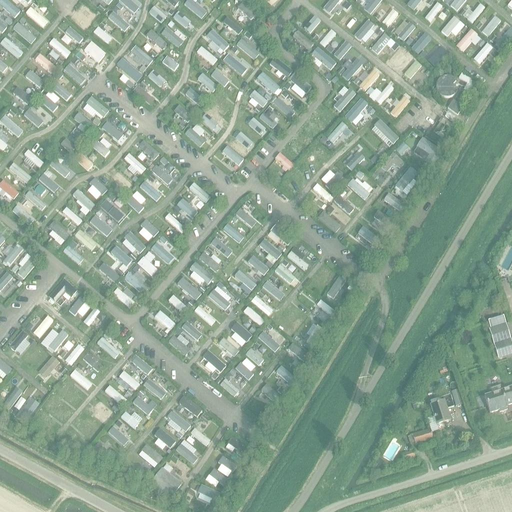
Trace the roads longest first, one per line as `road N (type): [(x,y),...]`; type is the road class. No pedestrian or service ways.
road 1 (unclassified): [(288,511),(313,484),(511,149)]
road 2 (track): [(39,225),(75,181),(117,157),(177,86),(190,45),(211,16)]
road 3 (track): [(90,267),(116,233),(159,207),(215,146),(261,62)]
road 4 (track): [(0,169),(105,74),(138,29),(147,0)]
road 5 (track): [(301,0),(430,104),(403,134)]
road 6 (unclassified): [(323,511),(511,449)]
road 7 (track): [(180,493),(278,360)]
road 8 (track): [(374,198),(281,309)]
road 9 (unclassified): [(110,511),(0,451)]
road 10 (track): [(139,342),(57,436)]
